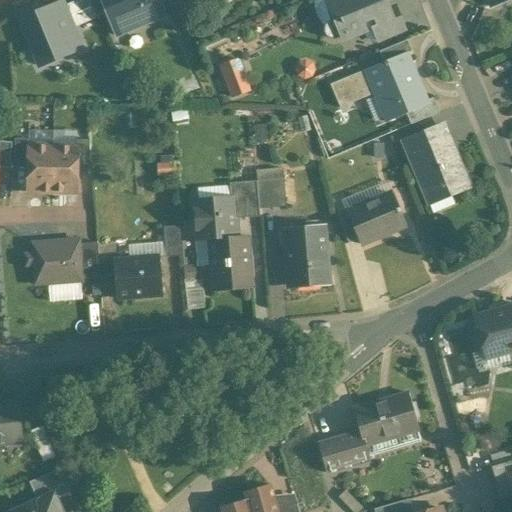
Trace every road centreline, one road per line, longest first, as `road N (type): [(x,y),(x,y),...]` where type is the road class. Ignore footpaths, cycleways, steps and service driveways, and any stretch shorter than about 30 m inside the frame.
road 1 (residential): [(417,316),(0,362)]
road 2 (unclassified): [(178,511),(417,316)]
road 3 (residential): [(511,191),(435,0)]
road 4 (residential): [(474,511),(417,316)]
